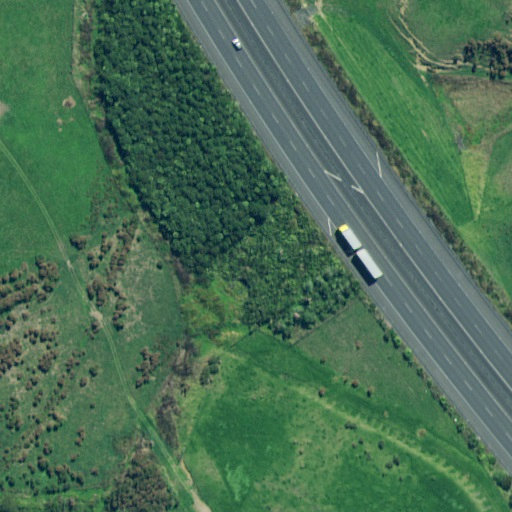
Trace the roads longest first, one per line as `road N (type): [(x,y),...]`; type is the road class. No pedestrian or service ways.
road 1 (motorway): [(511,438),(323,192),(201,0)]
road 2 (motorway): [(251,0),(372,186),(511,371)]
